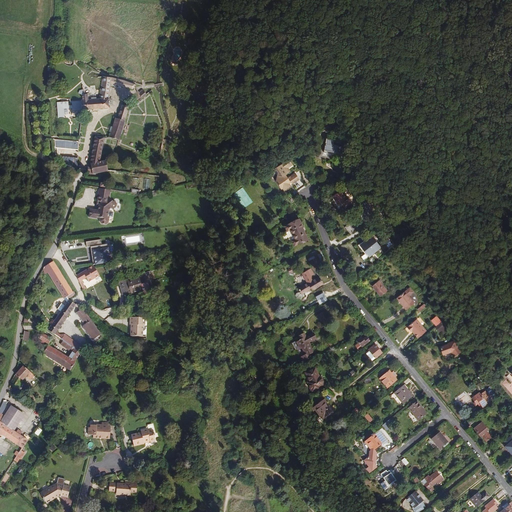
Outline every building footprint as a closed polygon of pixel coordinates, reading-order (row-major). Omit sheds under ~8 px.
[(83,100),(72,101),(72,110),(92,109),(92,111),(97,111),(97,109),(109,107),(108,98),(110,84),(132,89),(136,88),(135,84),(123,80),(111,77),(102,76),(101,88),(102,88),(102,90),(101,90),(99,99),(88,99),(87,96),(90,96),(89,92),(85,93),(83,89),(80,90),(79,93),(82,94),(83,100)] [(129,107),(122,105),(118,119),(116,118),(109,138),(119,140),(129,107)] [(331,115),(326,119),(326,120),(324,121),(330,129),(337,124),(331,115)] [(108,171),(106,161),(100,162),(104,138),(98,137),(98,135),(96,135),(95,137),(90,164),(91,164),(92,170),(88,170),(88,173),(93,174),(108,171)] [(343,142),(326,138),(323,152),(341,156),(343,147),(342,146),(343,142)] [(76,141),(55,139),(57,161),(75,169),(77,162),(63,156),(62,147),(75,148),(76,141)] [(292,183),(300,179),(296,173),(288,177),(286,173),(291,170),(289,167),(293,164),(290,158),(278,166),(283,175),(282,176),(277,175),(276,179),(282,188),(283,187),(285,190),(291,185),(290,183),(291,182),(292,183)] [(111,190),(100,188),(98,195),(100,195),(99,199),(102,202),(99,204),(99,205),(100,206),(100,209),(98,210),(90,209),(89,217),(98,218),(98,217),(101,217),(100,221),(102,223),(106,224),(108,222),(109,218),(108,216),(109,210),(112,208),(114,208),(117,206),(117,204),(115,201),(113,201),(110,197),(111,190)] [(348,199),(343,190),(333,195),(335,200),(334,201),(339,210),(351,203),(349,198),(348,199)] [(375,198),(374,194),(359,202),(361,205),(368,202),(375,198)] [(368,202),(361,205),(360,206),(362,209),(358,211),(362,219),(363,221),(365,220),(371,216),(370,215),(373,213),(369,207),(370,206),(368,202)] [(299,219),(285,226),(287,231),(290,229),(295,239),(292,241),(294,245),(308,239),(302,227),(303,226),(299,219)] [(366,252),(364,254),(361,256),(364,260),(380,248),(371,237),(361,244),(366,252)] [(103,246),(102,241),(87,243),(88,248),(91,247),(94,266),(111,263),(108,245),(103,246)] [(343,244),(337,247),(339,252),(346,248),(343,244)] [(62,275),(54,261),(44,267),(53,281),(62,275)] [(93,266),(76,276),(79,282),(86,278),(89,283),(99,276),(93,266)] [(311,268),(302,273),(308,283),(298,288),(302,294),(311,288),(312,290),(323,284),(319,277),(313,280),(311,276),(314,274),(311,268)] [(73,293),(62,275),(53,281),(64,299),(67,297),(73,293)] [(127,281),(127,280),(119,282),(123,296),(143,290),(139,277),(129,281),(127,281)] [(379,280),(372,286),(380,296),(387,291),(379,280)] [(405,291),(397,298),(406,310),(415,303),(405,291)] [(57,332),(76,304),(69,300),(48,330),(63,340),(69,345),(73,340),(65,334),(60,335),(57,332)] [(92,340),(100,334),(89,319),(82,309),(76,313),(85,324),(82,326),(92,340)] [(323,313),(319,315),(323,322),(327,320),(323,313)] [(144,317),(129,316),(129,324),(130,324),(129,335),(141,336),(142,324),(144,325),(144,317)] [(441,322),(436,316),(432,320),(436,326),(441,322)] [(426,331),(417,319),(407,327),(411,332),(412,331),(418,338),(426,331)] [(441,323),(436,327),(439,332),(441,330),(444,327),(441,323)] [(52,339),(43,333),(39,339),(49,344),(52,339)] [(301,346),(302,348),(306,355),(301,357),(303,362),(312,358),(310,354),(314,352),(309,343),(316,339),(314,334),(307,337),(305,333),(299,336),(301,340),(297,342),(299,347),(301,346)] [(102,336),(100,334),(92,340),(91,341),(93,343),(95,343),(101,338),(102,336)] [(362,337),(357,341),(358,343),(355,346),(359,350),(362,348),(362,347),(370,341),(367,337),(363,339),(362,337)] [(73,348),(69,345),(63,340),(60,345),(67,350),(68,349),(73,352),(75,349),(73,348)] [(462,351),(459,345),(457,346),(454,341),(449,343),(440,347),(443,355),(451,352),(454,357),(462,351)] [(382,353),(375,345),(369,350),(370,351),(366,354),(372,361),(382,353)] [(74,362),(81,353),(77,350),(75,349),(73,352),(69,358),(48,346),(43,354),(70,370),(75,362),(74,362)] [(466,350),(462,352),(465,356),(462,358),(461,356),(457,359),(461,363),(470,356),(466,350)] [(23,366),(15,375),(10,383),(18,388),(22,380),(30,372),(23,366)] [(320,380),(319,378),(315,369),(305,373),(309,382),(308,383),(312,392),(320,389),(319,387),(324,384),(322,379),(320,380)] [(397,380),(395,377),(391,373),(389,371),(385,374),(393,383),(397,380)] [(387,388),(393,383),(385,374),(380,379),(387,388)] [(375,379),(371,375),(364,381),(367,385),(375,379)] [(404,385),(394,393),(403,404),(413,396),(404,385)] [(491,399),(492,401),(493,402),(498,397),(490,387),(487,390),(488,392),(482,396),(486,402),(491,399)] [(483,408),(487,404),(486,402),(482,396),(479,393),(475,396),(482,407),(483,408)] [(481,408),(482,407),(475,396),(472,398),(477,405),(478,404),(481,408)] [(324,399),(313,408),(322,420),(332,412),(330,408),(329,408),(328,408),(325,404),(327,403),(324,399)] [(421,407),(422,407),(417,401),(408,408),(419,421),(427,414),(421,407)] [(0,421),(14,431),(25,414),(11,405),(4,415),(0,421)] [(389,419),(384,424),(388,429),(394,425),(389,419)] [(0,435),(1,434),(22,448),(28,440),(20,435),(22,432),(18,429),(16,432),(14,431),(0,421),(0,435)] [(486,432),(487,431),(488,430),(482,422),(474,429),(480,437),(481,436),(486,442),(490,438),(486,432)] [(102,437),(102,438),(110,439),(111,426),(108,426),(108,423),(102,423),(102,425),(96,424),(96,425),(91,425),(90,427),(89,427),(88,435),(93,435),(93,438),(100,438),(100,437),(102,437)] [(148,431),(148,429),(141,431),(141,432),(131,435),(134,446),(144,443),(150,441),(150,442),(156,440),(153,430),(148,431)] [(380,432),(375,435),(381,444),(383,447),(388,443),(380,432)] [(431,439),(440,449),(448,442),(439,432),(431,439)] [(375,435),(374,435),(365,442),(371,450),(369,452),(369,457),(365,460),(366,463),(370,468),(367,470),(369,473),(377,467),(375,464),(376,453),(374,450),(381,444),(375,435)] [(25,453),(21,450),(14,460),(17,462),(19,458),(21,459),(25,453)] [(386,470),(380,474),(385,481),(384,482),(388,488),(394,484),(393,482),(396,480),(389,471),(387,472),(386,470)] [(437,482),(438,483),(438,484),(443,480),(436,472),(429,477),(428,476),(422,481),(431,491),(433,489),(432,487),(436,483),(437,482)] [(51,499),(52,500),(58,496),(61,496),(61,495),(68,497),(70,487),(63,486),(65,479),(58,478),(57,484),(41,493),(46,502),(51,499)] [(125,483),(109,482),(109,491),(116,492),(116,495),(131,496),(131,493),(136,493),(137,482),(125,482),(125,483)] [(415,491),(406,499),(414,508),(413,510),(414,511),(419,511),(424,509),(423,508),(425,507),(422,502),(423,501),(415,491)] [(485,500),(478,492),(469,499),(476,507),(485,500)] [(492,511),(497,508),(495,506),(494,504),(496,503),(493,500),(485,506),(489,511),(492,511)] [(511,511),(511,501),(508,504),(507,503),(503,507),(504,509),(500,511),(511,511)]
